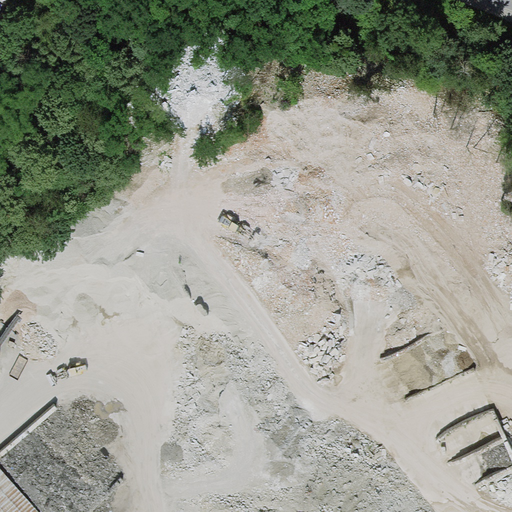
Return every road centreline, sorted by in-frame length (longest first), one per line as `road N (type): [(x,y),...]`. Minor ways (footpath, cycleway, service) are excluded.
road 1 (unknown): [(460,511),(417,443),(373,431),(300,476),(209,511)]
road 2 (unknown): [(145,511),(58,411),(8,368)]
